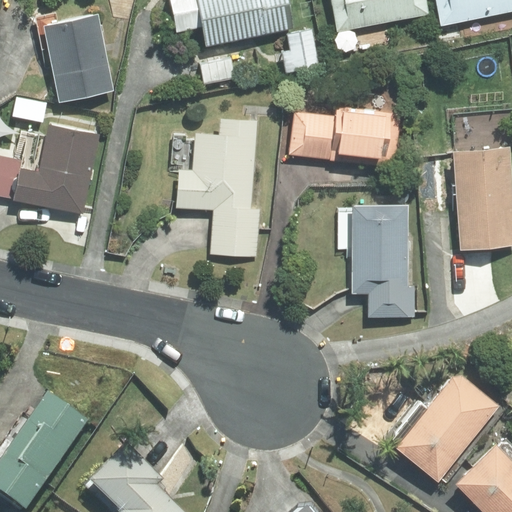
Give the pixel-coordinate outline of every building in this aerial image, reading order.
[(175,0),(180,29),(207,25),(209,39),(294,26),(289,0),(175,0)] [(428,0),(333,0),(338,29),(431,15),(428,0)] [(511,0),(438,0),(443,23),(511,11),(511,0)] [(103,9),(46,19),(61,99),(117,88),(103,9)] [(314,26),(283,32),(290,71),(322,65),(314,26)] [(235,54),(200,60),(205,86),(239,80),(235,54)] [(50,100),(17,94),(13,115),(46,121),(50,100)] [(336,110),(297,107),(294,156),(400,162),(403,108),(336,104),(336,110)] [(252,209),(258,115),(228,113),(227,133),(198,131),(195,167),(181,167),(179,208),(216,210),(214,252),(258,255),(261,209),(252,209)] [(0,194),(88,212),(105,130),(49,119),(40,163),(3,156),(0,172),(0,194)] [(511,143),(458,146),(461,245),(511,243),(511,143)] [(411,314),(415,202),(356,200),(356,205),(342,205),(341,245),(355,246),(353,289),(371,289),(371,313),(411,314)] [(439,478),(504,406),(461,368),(432,400),(426,394),(390,435),(439,478)] [(0,497),(21,511),(29,511),(89,421),(48,394),(0,465),(0,497)] [(511,511),(511,433),(508,430),(467,469),(458,477),(491,511),(511,511)] [(130,444),(94,479),(124,510),(122,511),(185,511),(174,501),(167,508),(149,490),(163,477),(130,444)]
